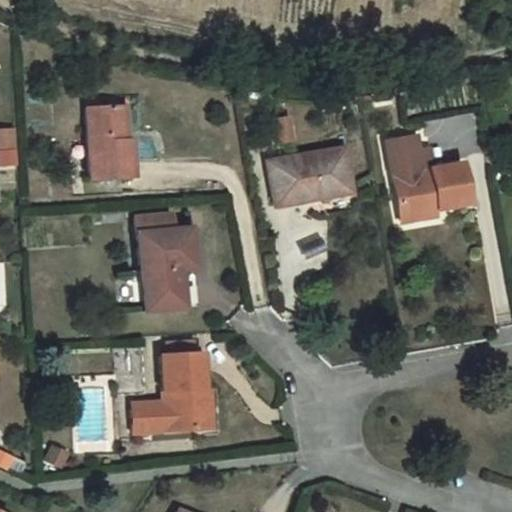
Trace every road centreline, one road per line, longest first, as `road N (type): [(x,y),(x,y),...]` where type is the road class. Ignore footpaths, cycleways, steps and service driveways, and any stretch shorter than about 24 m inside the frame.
road 1 (track): [(5,0),(77,33),(262,76),(386,91),(511,45)]
road 2 (residential): [(511,357),(342,385),(323,411),(325,453),(351,470)]
